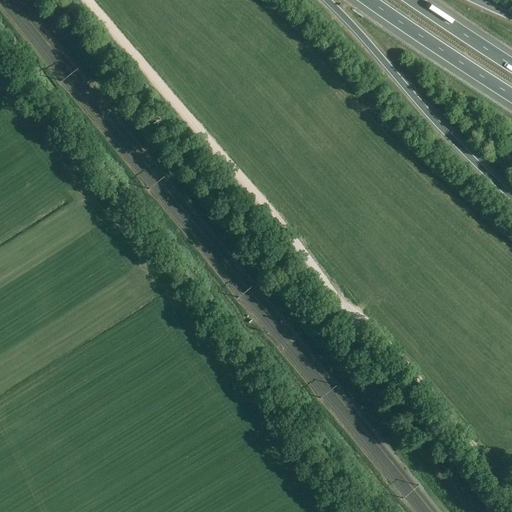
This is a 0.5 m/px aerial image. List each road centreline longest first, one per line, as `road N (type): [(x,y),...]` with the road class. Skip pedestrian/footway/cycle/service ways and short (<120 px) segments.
road 1 (unclassified): [(493,511),(272,214)]
road 2 (track): [(272,214),(87,0)]
road 3 (motorway): [(326,0),(511,197)]
road 4 (track): [(344,309),(374,327),(511,486)]
road 5 (motorway): [(367,0),(511,95)]
road 6 (motorway): [(511,67),(411,0)]
